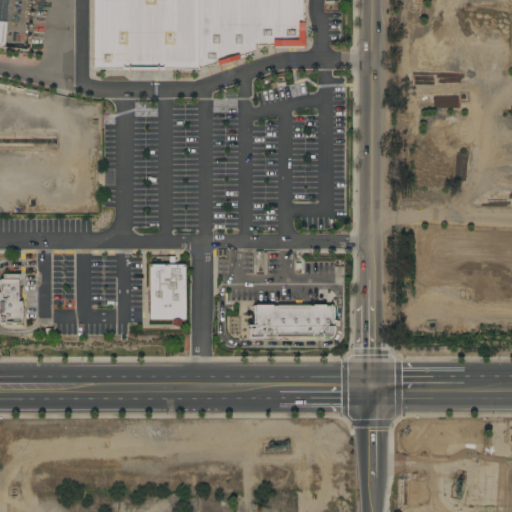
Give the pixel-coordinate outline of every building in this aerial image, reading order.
[(0,0),(38,0),(32,55),(0,51),(0,0)] [(197,0),(196,69),(162,69),(162,70),(156,70),(156,71),(128,71),(128,70),(121,70),(121,69),(92,69),(92,0),(197,0)] [(254,0),(254,47),(254,53),(238,59),(217,67),(216,63),(196,69),(197,0),(254,0)] [(254,0),(254,47),(303,47),(303,0),(254,0)] [(0,82),(0,219),(98,219),(97,109),(0,82)] [(425,189),(424,190),(423,191),(421,192),(418,191),(416,191),(415,190),(414,188),(413,186),(414,183),(414,181),(416,180),(418,179),(419,178),(422,179),(424,179),(425,181),(426,183),(427,184),(426,187),(425,189)] [(442,189),(441,191),(440,191),(437,192),(435,191),(433,190),(431,188),(431,185),(431,183),(432,181),(434,180),(436,179),(438,179),(439,179),(441,180),(443,182),(444,184),(444,185),(443,187),(442,189)] [(149,321),(149,264),(187,264),(186,321),(149,321)] [(0,323),(0,275),(19,275),(19,302),(24,302),(24,323),(0,323)] [(249,338),(249,324),(253,324),(253,305),(334,306),(334,339),(249,338)] [(98,511),(91,511),(91,498),(99,499),(98,511)]
